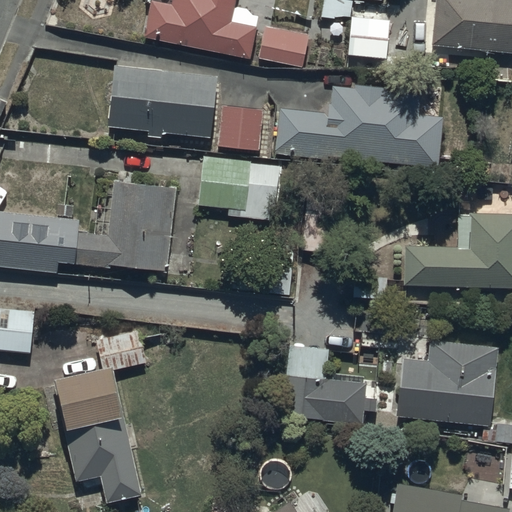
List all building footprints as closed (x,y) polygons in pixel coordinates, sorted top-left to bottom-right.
[(237,0),(150,0),(143,32),(250,55),(260,9),(237,4),(237,0)] [(323,0),(322,13),(352,16),(349,51),(387,54),(390,19),(386,18),(387,2),(366,0),(323,0)] [(511,0),(436,0),(433,42),(511,49),(511,0)] [(309,29),(264,21),(258,55),(303,63),(309,29)] [(115,62),(108,122),(149,126),(148,132),(165,134),(166,127),(211,132),(217,73),(115,62)] [(331,108),(279,104),(276,151),(440,163),(443,113),(420,111),(422,91),(387,89),(388,82),(356,79),(355,84),(332,83),(331,108)] [(259,103),(218,100),(214,143),(256,147),(259,103)] [(199,150),(195,202),(228,205),(227,212),(273,216),(278,162),(251,160),(252,155),(199,150)] [(0,261),(53,268),(55,254),(162,266),(172,184),(111,177),(105,231),(70,227),(76,218),(0,209),(0,261)] [(407,241),(405,281),(511,283),(511,209),(472,208),(472,213),(458,212),(457,242),(407,241)] [(353,270),(353,294),(386,295),(387,271),(353,270)] [(0,306),(0,348),(30,351),(34,309),(0,306)] [(159,318),(96,334),(102,359),(58,369),(60,375),(54,376),(78,476),(102,470),(109,498),(143,490),(113,366),(167,353),(159,318)] [(498,342),(430,336),(428,357),(403,355),(398,410),(391,409),(389,427),(407,429),(408,414),(484,421),(482,437),(511,440),(511,421),(491,419),(498,342)] [(364,393),(366,380),(328,376),(331,347),(293,343),(285,414),(362,423),(363,407),(376,409),(378,395),(364,393)] [(399,478),(393,511),(509,511),(511,504),(461,495),(461,490),(399,478)] [(238,511),(240,492),(212,490),(210,511),(238,511)] [(301,511),(290,494),(263,511),(301,511)]
